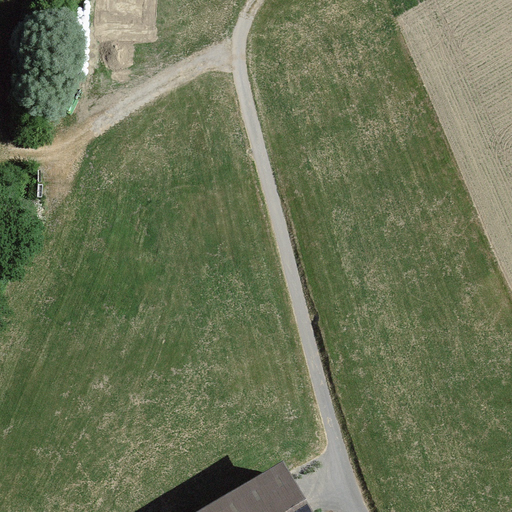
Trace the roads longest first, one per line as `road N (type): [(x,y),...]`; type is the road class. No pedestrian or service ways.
road 1 (track): [(338,451),(239,69),(239,39),(255,0)]
road 2 (track): [(0,154),(64,149),(191,66),(238,54)]
